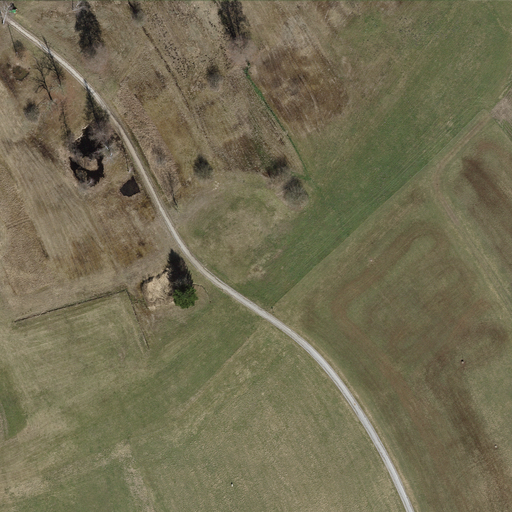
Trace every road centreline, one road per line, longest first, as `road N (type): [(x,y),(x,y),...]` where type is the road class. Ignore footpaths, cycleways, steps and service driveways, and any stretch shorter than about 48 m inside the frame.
road 1 (track): [(0,11),(100,100),(194,261),(332,374),(409,511)]
road 2 (track): [(511,315),(435,188),(436,171),(491,113)]
